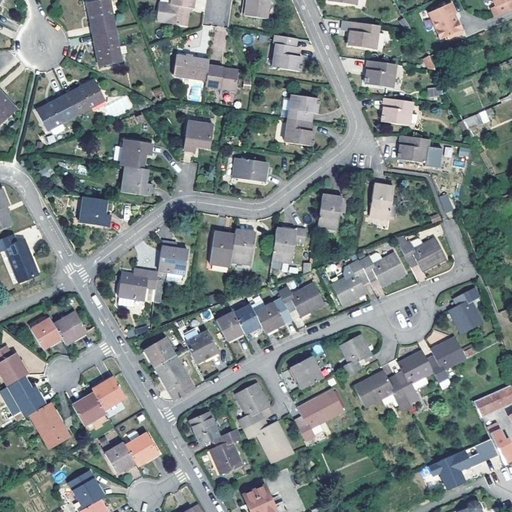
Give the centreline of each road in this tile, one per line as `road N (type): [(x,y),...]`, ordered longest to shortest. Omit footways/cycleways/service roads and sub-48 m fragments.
road 1 (residential): [(76,278),(176,204),(264,208),(350,142),(356,121),(303,0)]
road 2 (residential): [(0,171),(27,184),(76,278)]
road 3 (residential): [(260,361),(374,312)]
